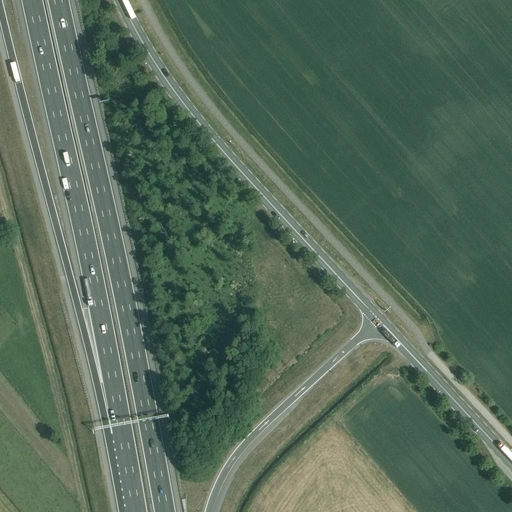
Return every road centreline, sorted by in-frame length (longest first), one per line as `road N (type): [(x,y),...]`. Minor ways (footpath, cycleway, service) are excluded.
road 1 (motorway): [(165,511),(59,0)]
road 2 (motorway): [(0,7),(78,309),(123,436)]
road 3 (motorway): [(32,0),(123,436)]
road 4 (tertiary): [(378,320),(220,148),(120,0)]
road 5 (motorway): [(210,511),(248,441),(378,320)]
road 6 (tertiary): [(511,462),(378,320)]
